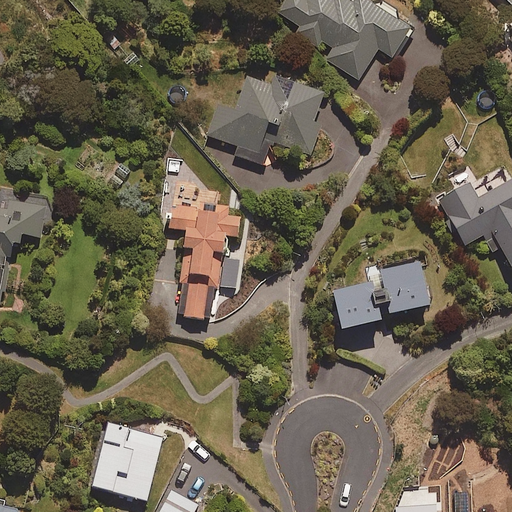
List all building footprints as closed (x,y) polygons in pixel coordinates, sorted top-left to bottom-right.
[(393,54),(411,23),(373,0),(284,0),(278,10),(301,24),(297,32),(318,45),(322,39),(333,46),(325,59),(358,79),(379,45),(393,54)] [(270,81),(248,74),(236,106),(219,100),(208,133),(239,145),(236,153),(264,163),(273,139),(311,153),(322,121),(314,118),(325,90),(273,71),(270,81)] [(511,173),(506,163),(476,181),(468,168),(450,179),(455,187),(439,197),(466,243),(483,234),(492,250),(501,245),(511,263),(511,173)] [(216,202),(217,192),(189,188),(187,204),(171,202),(167,226),(188,229),(180,282),(189,283),(184,314),(210,318),(215,284),(218,284),(225,233),(238,235),(240,215),(228,213),(229,204),(216,202)] [(47,198),(8,191),(0,189),(0,320),(0,321),(13,240),(23,241),(24,234),(41,237),(47,198)] [(433,311),(423,269),(371,281),(373,291),(337,299),(345,334),(385,325),(381,308),(391,306),(394,320),(433,311)] [(163,435),(109,420),(92,483),(146,497),(163,435)] [(193,511),(198,503),(171,489),(159,511),(193,511)] [(0,511),(21,511),(20,509),(0,503),(0,511)]
